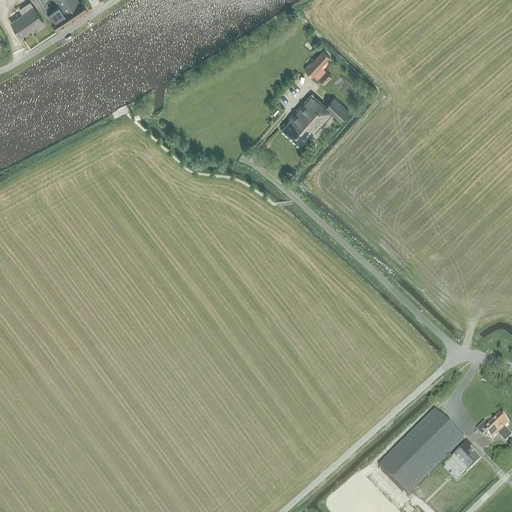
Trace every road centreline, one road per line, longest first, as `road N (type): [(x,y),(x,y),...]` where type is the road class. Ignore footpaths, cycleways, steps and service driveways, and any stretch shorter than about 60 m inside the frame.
road 1 (unclassified): [(281,511),(459,349)]
road 2 (unclassified): [(459,349),(296,200)]
road 3 (residential): [(115,0),(0,71)]
